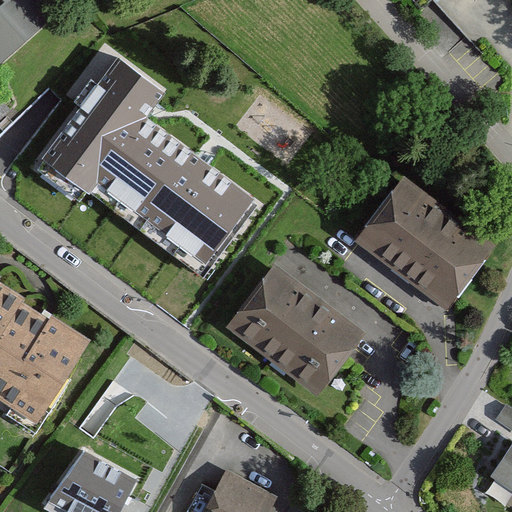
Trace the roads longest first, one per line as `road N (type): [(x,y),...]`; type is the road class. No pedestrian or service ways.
road 1 (residential): [(394,509),(0,209)]
road 2 (residential): [(394,509),(511,295)]
